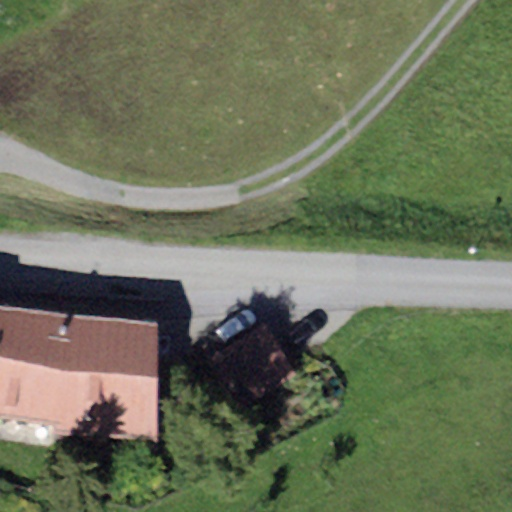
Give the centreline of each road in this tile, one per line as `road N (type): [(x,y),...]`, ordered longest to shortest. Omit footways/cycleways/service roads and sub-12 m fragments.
road 1 (track): [(453,0),(333,152),(222,203),(88,193),(0,166)]
road 2 (tertiary): [(511,281),(0,253)]
